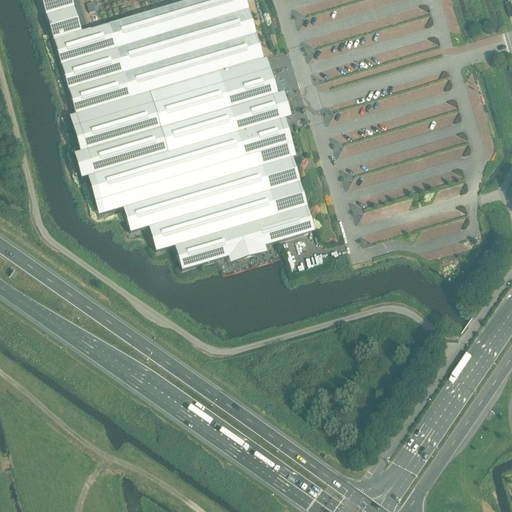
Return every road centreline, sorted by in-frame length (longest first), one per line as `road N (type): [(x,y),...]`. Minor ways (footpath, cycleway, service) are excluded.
road 1 (trunk): [(356,498),(0,247)]
road 2 (trunk): [(0,287),(318,511)]
road 3 (track): [(200,511),(89,446),(0,374)]
road 4 (primary): [(511,312),(376,511)]
road 5 (unclassified): [(308,103),(511,43)]
road 6 (primary): [(406,511),(511,357)]
road 7 (unclassified): [(455,354),(356,498)]
